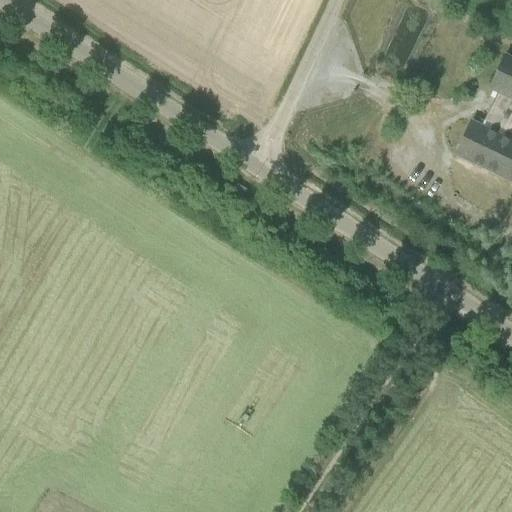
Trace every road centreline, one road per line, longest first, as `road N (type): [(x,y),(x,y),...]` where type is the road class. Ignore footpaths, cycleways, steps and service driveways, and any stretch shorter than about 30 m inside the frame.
road 1 (unclassified): [(257,168),(1,0)]
road 2 (unclassified): [(511,337),(257,168)]
road 3 (unknown): [(448,295),(300,511)]
road 4 (unclassified): [(257,168),(335,0)]
